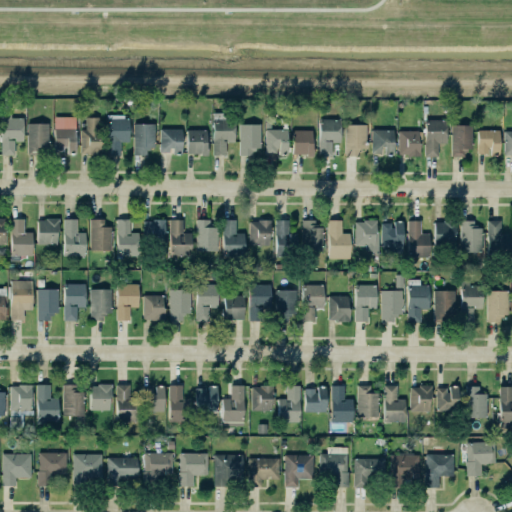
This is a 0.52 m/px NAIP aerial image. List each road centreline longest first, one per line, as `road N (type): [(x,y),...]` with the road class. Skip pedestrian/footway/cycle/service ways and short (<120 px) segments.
road 1 (residential): [(0,185),(511,187)]
road 2 (residential): [(0,352),(511,351)]
